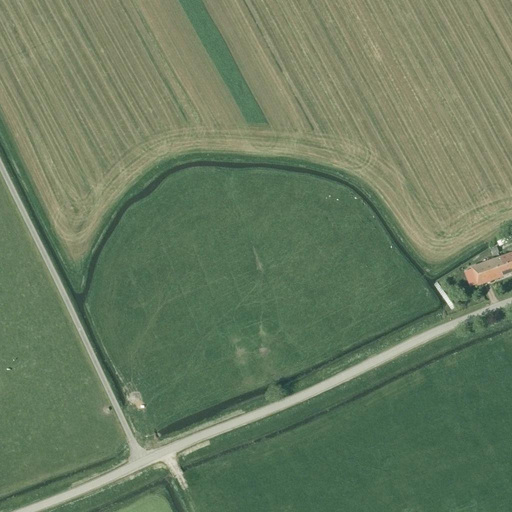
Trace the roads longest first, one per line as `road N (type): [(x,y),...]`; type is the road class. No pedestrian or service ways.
road 1 (tertiary): [(140,463),(511,302)]
road 2 (unclassified): [(140,463),(0,152)]
road 3 (tertiary): [(26,511),(140,463)]
